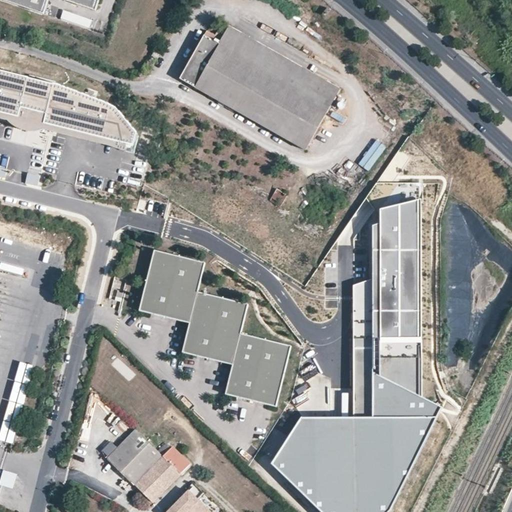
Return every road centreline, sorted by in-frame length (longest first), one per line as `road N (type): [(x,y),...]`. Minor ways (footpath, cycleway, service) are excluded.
road 1 (residential): [(37,511),(88,294)]
road 2 (primary): [(348,0),(511,151)]
road 3 (residential): [(0,187),(107,216),(88,294)]
road 4 (primary): [(511,109),(385,0)]
